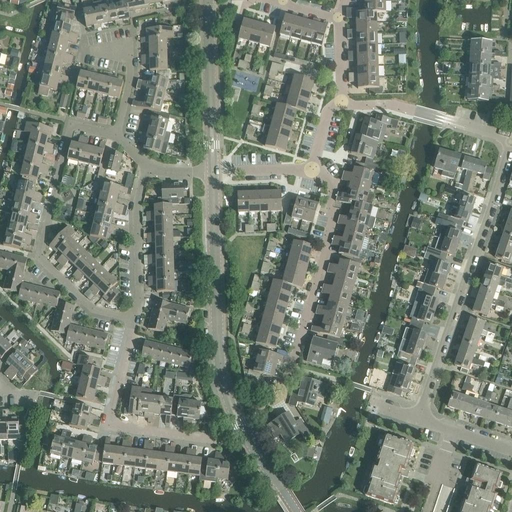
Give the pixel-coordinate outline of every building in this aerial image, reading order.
[(129,0),(114,0),(115,5),(119,25),(123,24),(122,21),(130,20),(129,13),(131,12),(129,0)] [(129,0),(131,12),(145,9),(143,0),(129,0)] [(148,6),(155,5),(154,0),(143,0),(145,9),(149,9),(148,6)] [(93,3),(94,9),(98,29),(102,28),(101,25),(108,24),(105,7),(104,1),(93,3)] [(386,13),(386,2),(365,3),(365,9),(351,9),(351,13),(356,13),(356,14),(377,13),(386,13)] [(51,22),(55,23),(71,27),(76,9),(59,5),(56,17),(53,16),(51,22)] [(116,25),(119,25),(115,5),(105,7),(108,24),(115,22),(116,25)] [(94,9),(83,11),(86,28),(94,27),(94,29),(98,29),(94,9)] [(356,18),(356,24),(377,24),(377,13),(356,14),(356,13),(351,13),(351,9),(347,10),(347,18),(356,18)] [(296,19),(297,15),(293,14),(292,17),(285,15),(280,36),(290,39),(296,19)] [(307,22),(308,18),(303,17),(302,21),(296,19),(290,39),(301,42),(306,22),(307,22)] [(249,43),(255,23),(244,20),(243,22),(240,34),(238,40),(249,43)] [(301,42),(311,45),(317,25),(318,21),(314,20),(313,23),(307,22),(306,22),(301,42)] [(243,22),(237,21),(234,33),(240,34),(243,22)] [(328,24),(324,22),(323,26),(317,25),(311,45),(322,47),(328,24)] [(55,23),(52,34),(77,40),(78,36),(71,34),(72,27),(71,27),(55,23)] [(255,23),(249,43),(259,46),(265,25),(255,23)] [(356,31),(347,31),(347,36),(377,35),(377,24),(356,24),(356,31)] [(265,25),(259,46),(270,49),(276,28),(265,25)] [(160,39),(160,29),(151,29),(151,26),(146,26),(146,39),(160,39)] [(174,39),(173,29),(160,29),(160,39),(167,38),(167,39),(174,39)] [(52,34),(50,45),(67,49),(68,43),(76,45),(77,40),(52,34)] [(356,40),(357,46),(378,45),(377,35),(347,36),(348,40),(356,40)] [(167,49),(167,39),(167,38),(160,39),(146,39),(141,39),(141,44),(149,43),(149,50),(167,49)] [(491,43),(483,42),(483,43),(479,43),(479,42),(472,41),(472,53),(478,54),(478,55),(490,56),(490,55),(491,48),(495,48),(495,44),(491,44),(491,43)] [(65,55),(67,49),(50,45),(47,55),(72,61),(73,57),(65,55)] [(357,53),(348,53),(348,57),(378,56),(378,45),(357,46),(357,53)] [(167,49),(149,50),(150,56),(142,56),(142,61),(167,60),(167,49)] [(12,56),(18,58),(20,51),(13,50),(12,56)] [(472,53),(471,65),(478,65),(478,66),(490,67),(490,66),(490,59),(494,59),(495,57),(495,55),(494,55),(490,55),(490,56),(478,55),(478,54),(472,53)] [(47,55),(45,66),(62,70),(63,64),(71,66),(72,61),(47,55)] [(357,61),(357,68),(378,67),(378,56),(348,57),(348,61),(357,61)] [(167,60),(142,61),(142,65),(150,65),(150,72),(157,72),(157,78),(169,81),(170,75),(170,71),(167,71),(167,60)] [(271,70),(278,71),(283,73),(284,67),(272,64),(271,70)] [(471,65),(467,64),(467,76),(470,76),(477,77),(477,78),(489,79),(489,77),(493,78),(493,80),(500,80),(500,76),(499,76),(499,68),(494,68),(494,66),(493,66),(490,66),(490,67),(478,66),(478,65),(471,65)] [(60,76),(62,70),(45,66),(42,76),(67,82),(68,78),(60,76)] [(357,74),(349,74),(349,79),(379,78),(378,67),(357,68),(357,74)] [(87,92),(92,72),(88,71),(87,74),(81,72),(76,89),(87,92)] [(98,95),(102,78),(96,76),(97,73),(92,72),(87,92),(98,95)] [(66,87),(67,82),(42,76),(39,87),(40,87),(38,95),(47,97),(49,90),(57,91),(58,85),(66,87)] [(108,97),(113,77),(109,76),(108,79),(102,78),(98,95),(108,97)] [(291,87),(312,92),(314,82),(294,76),(291,87)] [(499,91),(499,87),(493,87),(493,80),(493,78),(489,77),(489,79),(477,78),(477,77),(470,76),(469,88),(477,88),(477,89),(488,90),(488,89),(492,89),(492,91),(499,91)] [(113,77),(108,97),(119,100),(123,83),(117,81),(118,79),(113,77)] [(151,77),(150,84),(138,81),(137,85),(166,92),(169,81),(157,78),(151,77)] [(349,79),(349,83),(358,83),(358,89),(369,89),(369,95),(382,95),(382,88),(379,88),(379,78),(349,79)] [(148,93),(146,99),(163,103),(166,92),(137,85),(136,90),(148,93)] [(312,92),(291,87),(288,97),(309,103),(312,92)] [(499,103),(499,99),(492,98),(492,91),(492,89),(488,89),(488,90),(477,89),(477,88),(469,88),(468,101),(476,102),(476,101),(480,101),(480,102),(487,102),(488,100),(491,101),(490,102),(499,103)] [(59,108),(65,110),(68,96),(63,95),(59,108)] [(309,103),(288,97),(286,107),(276,105),(306,113),(309,103)] [(161,114),(163,103),(146,99),(145,105),(133,102),(132,107),(149,111),(161,114)] [(306,113),(276,105),(274,115),(294,121),(297,111),(306,113)] [(151,123),(149,129),(166,133),(169,122),(170,116),(161,114),(149,111),(147,117),(144,116),(143,121),(151,123)] [(294,121),(274,115),(271,126),(291,131),(294,121)] [(365,119),(360,137),(378,142),(382,143),(387,125),(392,127),(391,129),(397,130),(399,121),(377,116),(375,122),(365,119)] [(37,136),(40,126),(27,123),(24,133),(31,134),(37,136)] [(40,126),(37,136),(48,138),(48,139),(51,139),(54,127),(49,126),(48,128),(40,126)] [(291,131),(271,126),(268,136),(288,142),(291,131)] [(140,133),(139,137),(163,143),(168,145),(171,134),(166,133),(149,129),(148,135),(140,133)] [(47,144),(48,139),(48,138),(37,136),(31,134),(28,145),(53,151),(54,146),(47,144)] [(265,147),(285,153),(288,142),(268,136),(265,147)] [(372,167),(378,142),(360,137),(356,136),(351,154),(366,158),(365,165),(372,167)] [(78,163),(84,138),(80,137),(78,145),(71,143),(67,160),(78,163)] [(139,137),(138,142),(145,144),(144,150),(166,156),(168,145),(163,143),(139,137)] [(89,166),(93,149),(87,147),(89,139),(84,138),(78,163),(89,166)] [(93,149),(89,166),(100,168),(106,144),(101,142),(99,150),(93,149)] [(53,151),(28,145),(26,155),(43,159),(44,153),(52,155),(53,151)] [(442,176),(454,180),(461,157),(440,151),(435,170),(443,172),(442,176)] [(101,162),(100,168),(96,182),(100,182),(103,183),(106,171),(118,174),(122,156),(110,153),(107,164),(101,162)] [(43,159),(26,155),(23,166),(48,172),(49,167),(41,165),(43,159)] [(465,158),(461,170),(467,172),(463,186),(456,184),(455,188),(462,190),(462,191),(467,193),(476,162),(465,158)] [(352,175),(344,172),(343,177),(372,184),(372,183),(377,185),(379,176),(378,174),(377,174),(379,169),(372,167),(365,165),(356,162),(352,175)] [(476,174),(483,176),(482,179),(489,181),(492,170),(486,168),(487,165),(476,162),(467,193),(477,196),(479,190),(472,188),(476,174)] [(48,172),(23,166),(21,176),(23,177),(36,180),(38,181),(39,174),(47,176),(48,172)] [(35,186),(36,180),(23,177),(21,183),(15,181),(13,192),(16,193),(41,199),(42,195),(35,193),(36,186),(35,186)] [(369,195),(372,184),(343,177),(341,181),(350,183),(348,189),(369,195)] [(132,190),(103,183),(100,182),(97,193),(101,194),(118,199),(119,193),(131,195),(132,190)] [(158,206),(172,205),(179,205),(179,198),(183,198),(183,185),(163,186),(163,199),(158,199),(158,206)] [(445,186),(443,193),(455,197),(458,191),(445,186)] [(338,193),(337,198),(344,200),(344,199),(366,205),(371,206),(374,196),(369,195),(348,189),(347,196),(338,193)] [(248,193),(249,214),(260,214),(259,192),(248,193)] [(259,192),(260,214),(271,213),(270,192),(259,192)] [(270,192),(271,213),(282,213),(281,192),(270,192)] [(454,200),(452,205),(472,212),(476,201),(471,199),(472,194),(464,192),(460,202),(454,200)] [(16,193),(14,204),(31,208),(32,202),(40,204),(41,199),(16,193)] [(249,214),(248,193),(237,193),(238,214),(249,214)] [(116,204),(118,199),(101,194),(98,205),(127,212),(128,207),(116,204)] [(304,200),(297,199),(296,201),(291,199),(284,225),(289,226),(290,226),(292,219),(302,222),(308,202),(309,198),(305,197),(304,200)] [(371,206),(366,205),(344,199),(344,200),(343,204),(352,206),(350,212),(370,218),(373,207),(371,206)] [(75,214),(75,211),(81,211),(81,201),(61,200),(61,213),(75,214)] [(308,202),(302,222),(313,225),(319,201),(315,200),(314,204),(308,202)] [(14,204),(11,214),(36,220),(37,216),(29,214),(31,208),(14,204)] [(98,205),(95,215),(112,219),(114,213),(125,216),(127,212),(98,205)] [(172,205),(158,206),(154,206),(154,213),(146,213),(147,217),(172,217),(172,205)] [(450,218),(447,217),(447,216),(439,214),(437,219),(458,226),(459,221),(468,224),(472,212),(452,205),(450,210),(453,211),(450,218)] [(348,218),(339,216),(338,220),(367,228),(372,229),(375,219),(370,218),(350,212),(348,218)] [(11,214),(9,225),(26,229),(27,223),(35,225),(36,220),(11,214)] [(95,215),(93,226),(118,232),(119,227),(111,225),(112,219),(95,215)] [(172,227),(172,217),(147,217),(147,222),(155,222),(155,228),(172,227)] [(414,217),(411,227),(421,231),(424,221),(414,217)] [(435,224),(443,227),(439,238),(439,239),(458,245),(462,234),(456,232),(458,226),(437,219),(435,224)] [(364,239),(367,228),(338,220),(337,224),(346,227),(344,233),(364,239)] [(9,225),(6,235),(31,241),(32,237),(24,235),(26,229),(9,225)] [(124,233),(118,232),(93,226),(90,237),(107,241),(109,234),(123,238),(124,233)] [(70,238),(71,239),(75,234),(68,227),(59,237),(66,243),(70,238)] [(173,238),(172,227),(155,228),(155,234),(147,234),(147,239),(173,238)] [(362,249),(364,239),(344,233),(342,239),(334,237),(333,241),(362,249)] [(30,246),(31,241),(6,235),(3,246),(21,250),(22,244),(30,246)] [(511,237),(504,235),(500,246),(511,250),(511,237)] [(58,251),(66,243),(59,237),(53,243),(50,241),(47,244),(56,253),(58,251)] [(70,238),(66,243),(58,251),(63,256),(57,261),(60,264),(78,246),(71,239),(70,238)] [(173,238),(147,239),(147,244),(155,243),(156,250),(173,249),(173,238)] [(427,248),(426,253),(446,260),(448,255),(454,257),(458,245),(439,239),(435,250),(427,248)] [(333,241),(332,245),(340,248),(338,254),(342,255),(354,258),(359,260),(362,249),(333,241)] [(290,252),(311,258),(314,247),(293,242),(290,252)] [(74,266),(86,253),(78,246),(60,264),(64,268),(69,262),(74,266)] [(511,256),(511,250),(500,246),(496,258),(509,263),(511,256)] [(173,260),(173,249),(156,250),(156,256),(148,256),(148,261),(173,260)] [(0,269),(4,270),(8,255),(0,252),(0,269)] [(311,258),(290,252),(288,263),(308,268),(311,258)] [(86,253),(74,266),(78,271),(73,276),(76,279),(94,261),(86,253)] [(424,259),(432,262),(428,273),(446,279),(450,268),(444,266),(446,260),(426,253),(424,259)] [(14,272),(18,257),(8,255),(4,270),(8,271),(14,272)] [(338,267),(329,265),(328,269),(357,277),(362,260),(359,260),(354,258),(342,255),(340,261),(340,260),(338,267)] [(18,257),(14,272),(24,275),(27,260),(18,257)] [(174,271),(173,260),(148,261),(148,265),(156,265),(156,271),(174,271)] [(89,281),(101,268),(94,261),(76,279),(79,283),(85,277),(89,281)] [(308,268),(288,263),(285,273),(305,279),(308,268)] [(511,283),(511,279),(501,276),(503,270),(489,265),(485,277),(511,286),(511,284),(511,285),(511,283)] [(92,294),(109,276),(101,268),(89,281),(94,285),(88,291),(92,294)] [(354,287),(357,277),(328,269),(327,273),(336,275),(334,282),(354,287)] [(24,275),(14,272),(8,271),(6,280),(21,284),(24,275)] [(174,281),(174,271),(156,271),(156,277),(148,278),(149,282),(174,281)] [(285,273),(282,283),(282,284),(293,287),(302,289),(305,279),(285,273)] [(416,287),(422,289),(422,290),(434,294),(436,288),(442,291),(446,279),(428,273),(424,284),(417,282),(416,287)] [(113,288),(116,285),(117,284),(109,276),(92,294),(95,297),(100,292),(105,296),(113,288)] [(510,290),(510,289),(511,289),(511,286),(485,277),(481,288),(495,293),(498,286),(510,290)] [(21,284),(6,280),(3,290),(19,294),(21,284)] [(174,293),(174,281),(149,282),(149,287),(157,287),(157,293),(174,293)] [(282,284),(282,283),(273,281),(270,292),(290,297),(293,287),(282,284)] [(351,298),(354,287),(334,282),(332,288),(324,286),(322,290),(351,298)] [(28,302),(32,286),(22,284),(18,300),(28,302)] [(116,285),(113,288),(105,296),(103,298),(110,305),(120,295),(115,290),(119,287),(116,285)] [(37,304),(41,289),(32,286),(28,302),(37,304)] [(491,304),(495,293),(481,288),(478,300),(491,304)] [(47,307),(51,291),(41,289),(37,304),(47,307)] [(349,308),(351,298),(322,290),(321,294),(330,296),(328,302),(349,308)] [(422,290),(420,296),(418,295),(414,306),(435,313),(439,302),(432,300),(434,294),(422,290)] [(51,291),(47,307),(56,309),(60,294),(51,291)] [(267,302),(288,308),(290,297),(270,292),(267,302)] [(503,309),(497,306),(491,304),(478,300),(473,312),(487,316),(490,309),(502,313),(503,309)] [(168,314),(170,305),(155,301),(153,311),(168,314)] [(267,302),(264,312),(285,318),(288,308),(267,302)] [(346,318),(349,308),(328,302),(326,309),(318,306),(317,310),(346,318)] [(72,317),(74,307),(59,303),(56,313),(72,317)] [(176,322),(180,307),(170,305),(168,314),(167,320),(176,322)] [(412,319),(410,324),(422,328),(424,323),(431,325),(435,313),(414,306),(410,318),(412,319)] [(180,307),(176,322),(186,325),(190,309),(180,307)] [(343,329),(346,318),(317,310),(316,315),(324,317),(322,323),(343,329)] [(151,320),(166,324),(167,320),(168,314),(153,311),(151,320)] [(264,312),(261,323),(282,328),(285,318),(264,312)] [(69,326),(72,317),(56,313),(54,322),(69,326)] [(467,331),(481,336),(486,337),(486,338),(493,340),(495,335),(482,331),(485,324),(471,319),(467,331)] [(166,324),(151,320),(148,330),(164,333),(166,324)] [(69,326),(54,322),(51,332),(67,336),(69,326)] [(261,323),(259,333),(279,339),(282,328),(261,323)] [(340,339),(343,329),(322,323),(321,330),(312,327),(311,332),(328,336),(340,339)] [(402,340),(410,343),(423,347),(427,336),(420,333),(422,328),(410,324),(408,329),(406,329),(402,340)] [(76,344),(80,328),(70,326),(66,341),(76,344)] [(80,328),(76,344),(85,346),(89,331),(80,328)] [(98,333),(89,331),(85,346),(95,349),(98,333)] [(463,343),(477,347),(481,336),(467,331),(463,343)] [(98,333),(95,349),(104,351),(108,335),(98,333)] [(256,344),(268,347),(276,350),(279,339),(259,333),(256,344)] [(344,340),(340,339),(328,336),(326,342),(314,339),(308,362),(321,366),(322,359),(332,362),(337,346),(342,347),(344,340)] [(4,341),(0,344),(0,358),(1,360),(12,348),(4,341)] [(155,344),(145,342),(141,358),(151,360),(155,344)] [(400,352),(399,358),(410,362),(417,364),(418,359),(419,359),(423,347),(410,343),(406,354),(400,352)] [(477,347),(463,343),(459,354),(473,359),(477,347)] [(160,362),(164,347),(155,344),(151,360),(160,362)] [(259,351),(257,362),(276,367),(278,361),(287,363),(288,359),(267,353),(268,347),(256,344),(254,350),(259,351)] [(164,347),(160,362),(170,364),(174,349),(164,347)] [(179,367),(183,351),(174,349),(170,364),(179,367)] [(183,351),(179,367),(189,369),(193,354),(183,351)] [(4,374),(8,378),(25,359),(17,352),(5,364),(10,369),(4,374)] [(469,371),(471,364),(483,368),(485,363),(478,361),(478,360),(473,359),(459,354),(455,366),(469,371)] [(91,369),(91,368),(93,360),(79,356),(77,366),(84,367),(91,369)] [(397,364),(393,375),(412,382),(416,370),(415,370),(417,364),(410,362),(399,358),(397,364)] [(21,380),(24,378),(28,382),(38,371),(25,359),(8,378),(11,381),(17,375),(21,380)] [(61,367),(71,370),(73,364),(63,361),(61,367)] [(276,367),(257,362),(254,372),(249,370),(247,377),(259,380),(261,374),(282,380),(283,376),(274,373),(276,367)] [(138,370),(137,374),(138,375),(138,378),(143,379),(143,376),(144,371),(145,366),(140,364),(138,370)] [(84,367),(81,378),(106,384),(107,379),(99,377),(101,371),(91,368),(91,369),(84,367)] [(193,382),(194,372),(159,370),(158,375),(166,375),(165,380),(193,382)] [(393,375),(387,392),(400,397),(402,391),(408,393),(412,382),(393,375)] [(471,378),(467,377),(462,390),(467,392),(469,385),(471,378)] [(106,384),(81,378),(79,388),(96,392),(97,386),(105,388),(106,384)] [(317,397),(323,399),(326,386),(303,379),(300,392),(294,390),(290,405),(296,407),(297,403),(314,407),(317,397)] [(485,399),(478,397),(476,401),(472,415),(483,419),(488,405),(490,400),(492,393),(494,386),(490,385),(485,399)] [(96,392),(79,388),(76,399),(101,405),(102,400),(94,398),(96,392)] [(130,401),(140,402),(141,396),(142,390),(142,389),(132,388),(130,401)] [(139,413),(138,416),(138,418),(148,419),(151,397),(147,397),(147,391),(142,390),(141,396),(140,402),(138,413),(139,413)] [(465,398),(453,394),(448,407),(460,411),(465,398)] [(187,427),(190,402),(179,401),(180,396),(174,396),(173,400),(171,416),(177,416),(177,418),(184,419),(182,427),(187,427)] [(151,397),(148,419),(148,422),(152,423),(153,415),(160,416),(162,398),(151,397)] [(173,400),(162,398),(160,416),(166,417),(165,425),(170,425),(171,416),(173,400)] [(465,398),(460,411),(472,415),(476,401),(465,398)] [(140,402),(130,401),(128,415),(138,416),(139,413),(138,413),(140,402)] [(190,402),(187,427),(191,428),(192,420),(199,421),(199,420),(202,420),(205,415),(205,413),(203,408),(201,408),(201,404),(190,402)] [(92,409),(75,405),(72,416),(97,422),(98,417),(90,415),(92,409)] [(500,409),(488,405),(483,419),(495,423),(500,409)] [(500,409),(495,423),(506,427),(511,409),(511,406),(508,406),(506,412),(500,409)] [(24,443),(27,429),(25,428),(25,427),(19,427),(19,418),(12,418),(12,410),(7,411),(8,441),(16,441),(24,443)] [(309,434),(300,421),(295,424),(288,413),(268,426),(275,438),(281,434),(286,443),(301,434),(303,438),(309,434)] [(69,427),(86,431),(88,424),(96,426),(99,427),(100,423),(97,422),(72,416),(69,427)] [(50,455),(61,457),(67,432),(63,431),(61,439),(54,438),(50,455)] [(72,434),(69,433),(67,432),(61,457),(72,460),(76,443),(70,441),(72,434)] [(82,444),(81,444),(76,443),(72,460),(82,462),(88,438),(84,436),(82,444)] [(410,456),(413,457),(415,452),(412,451),(414,445),(399,440),(399,441),(385,436),(383,442),(380,441),(378,446),(381,447),(376,462),(378,463),(376,467),(373,466),(368,482),(370,482),(368,488),(365,487),(363,494),(366,495),(365,496),(393,506),(398,490),(397,490),(401,476),(407,478),(409,472),(405,471),(410,456)] [(93,439),(88,438),(82,462),(93,465),(94,461),(102,463),(104,450),(97,448),(91,447),(93,439)] [(102,464),(107,465),(113,466),(116,448),(110,448),(111,440),(106,439),(104,450),(102,463),(102,464)] [(113,466),(121,467),(124,467),(127,442),(123,441),(122,449),(116,448),(113,466)] [(124,467),(135,468),(137,451),(131,450),(132,442),(127,442),(124,467)] [(135,468),(135,469),(146,470),(149,445),(144,444),(143,452),(137,451),(135,468)] [(146,470),(149,470),(156,471),(159,454),(153,453),(154,445),(149,445),(146,470)] [(156,471),(163,472),(167,473),(170,448),(166,447),(165,455),(159,454),(156,471)] [(167,473),(177,474),(178,474),(180,457),(174,456),(175,448),(170,448),(167,473)] [(178,474),(189,476),(192,450),(187,450),(186,458),(180,457),(178,474)] [(189,476),(199,477),(199,478),(200,478),(202,461),(202,460),(195,459),(196,451),(192,450),(189,476)] [(208,462),(202,461),(200,478),(199,480),(217,483),(217,479),(220,454),(215,454),(214,461),(208,461),(208,462)] [(217,479),(228,481),(229,471),(235,472),(236,467),(230,466),(230,464),(224,463),(225,455),(220,454),(217,479)] [(491,511),(492,511),(497,496),(493,494),(495,489),(497,490),(497,488),(500,489),(502,483),(499,482),(502,475),(490,471),(490,470),(476,465),(471,481),(467,479),(465,486),(469,487),(464,501),(460,511),(491,511)] [(52,494),(49,511),(73,511),(76,498),(52,494)]
